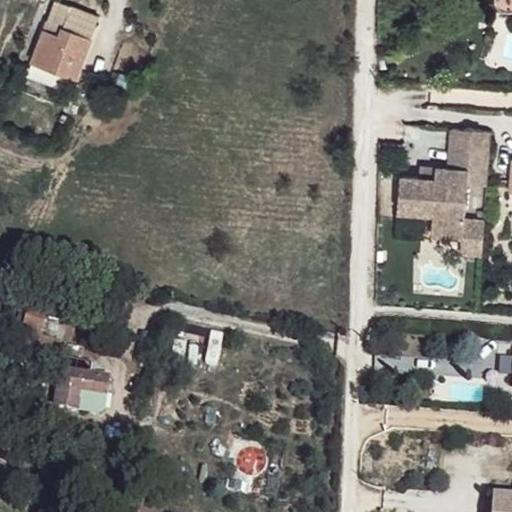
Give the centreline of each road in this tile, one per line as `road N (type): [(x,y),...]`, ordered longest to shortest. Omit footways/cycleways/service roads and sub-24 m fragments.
road 1 (residential): [(374,0),(353,511)]
road 2 (unknown): [(361,341),(123,291)]
